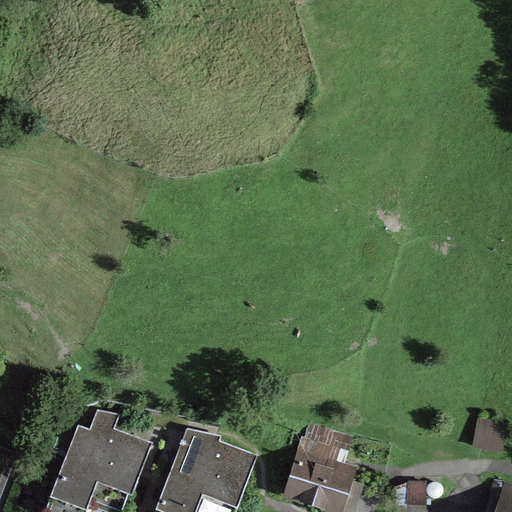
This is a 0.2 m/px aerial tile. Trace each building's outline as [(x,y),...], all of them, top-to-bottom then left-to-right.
[(82,427),(50,511),(129,511),(154,444),(117,431),(123,417),(99,411),(92,431),(82,427)] [(504,456),(509,428),(480,422),(474,450),(504,456)] [(190,431),(161,511),(240,511),(261,456),(224,442),(225,437),(190,431)] [(0,500),(18,454),(0,447),(0,500)] [(349,511),(362,469),(304,452),(290,498),(336,511),(349,511)] [(408,487),(409,507),(428,506),(426,486),(408,487)] [(511,511),(511,489),(506,488),(499,511),(511,511)]
